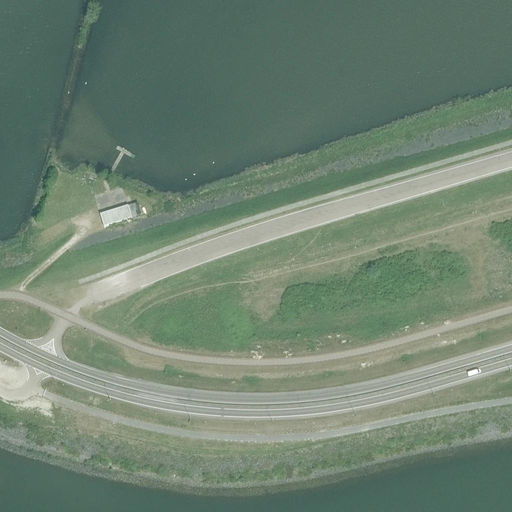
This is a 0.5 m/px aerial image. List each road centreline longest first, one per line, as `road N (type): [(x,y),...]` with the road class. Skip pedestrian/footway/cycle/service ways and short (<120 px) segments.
road 1 (trunk): [(511,348),(358,390),(264,400),(161,391),(46,355)]
road 2 (unclassified): [(66,316),(162,354),(279,362),(372,348),(511,308)]
road 3 (trunk): [(112,393),(196,410),(279,413),(381,398),(511,361)]
